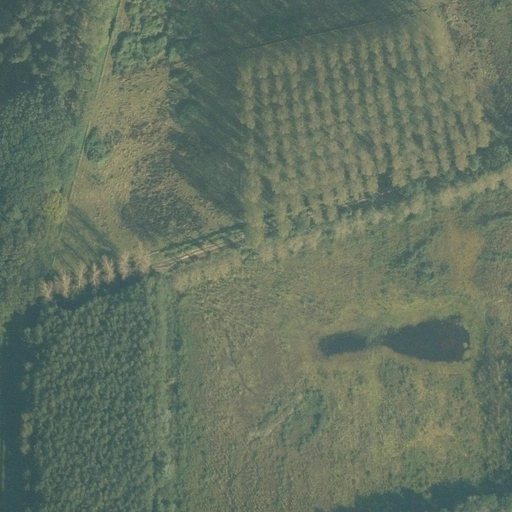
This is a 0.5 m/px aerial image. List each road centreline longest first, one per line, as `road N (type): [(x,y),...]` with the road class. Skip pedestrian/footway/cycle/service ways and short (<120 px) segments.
road 1 (track): [(22,307),(511,154)]
road 2 (track): [(94,0),(36,217),(0,268)]
road 3 (track): [(22,307),(15,511)]
